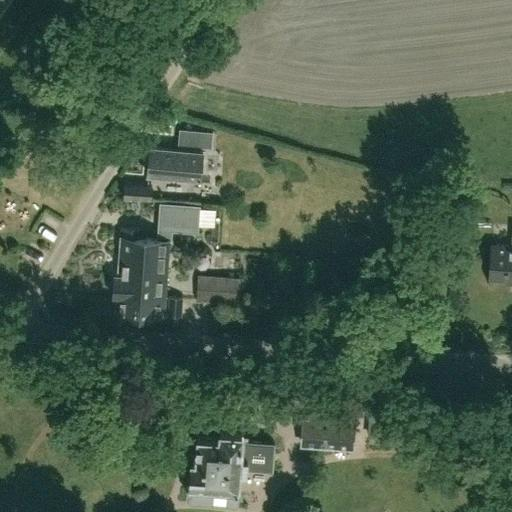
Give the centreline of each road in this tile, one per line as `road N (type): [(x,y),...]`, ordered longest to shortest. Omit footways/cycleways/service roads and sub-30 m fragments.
road 1 (tertiary): [(511,372),(17,333)]
road 2 (unclassified): [(17,333),(35,291),(216,0)]
